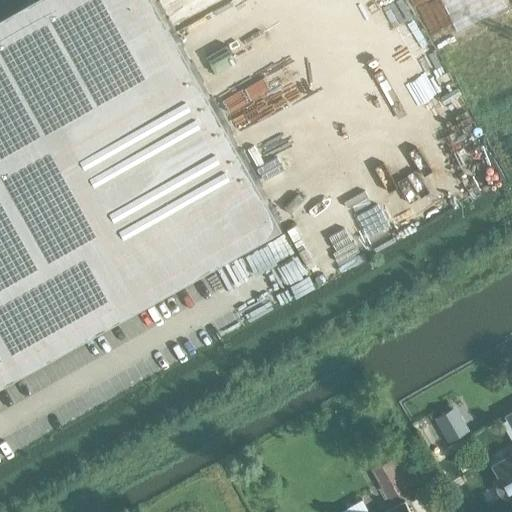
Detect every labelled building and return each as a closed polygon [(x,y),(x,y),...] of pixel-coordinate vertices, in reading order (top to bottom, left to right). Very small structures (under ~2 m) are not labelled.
[(0,377),(280,220),(231,131),(176,33),(157,0),(14,0),(0,8),(0,377)] [(456,405),(434,417),(448,443),(469,430),(456,405)] [(507,496),(511,506),(511,412),(503,417),(511,432),(511,450),(508,453),(510,457),(491,467),(498,481),(496,482),(494,485),(493,489),(494,493),(497,496),(500,497),(504,498),(507,496)] [(410,449),(401,454),(406,463),(415,458),(410,449)] [(387,499),(411,485),(396,456),(372,470),(387,499)] [(372,511),(370,511),(411,511),(405,500),(383,511),(372,511)]
